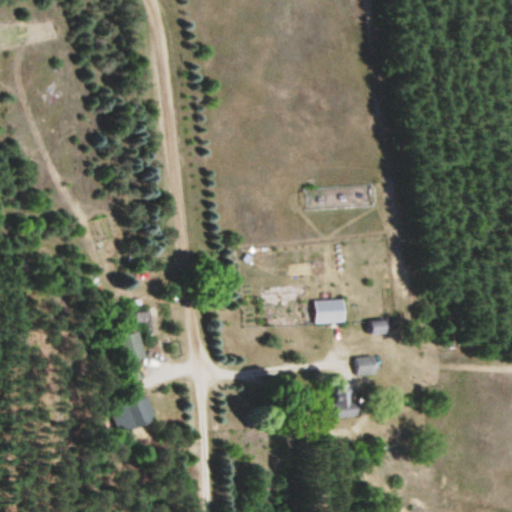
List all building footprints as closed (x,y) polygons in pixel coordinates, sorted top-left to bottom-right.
[(305,324),(336,324),(336,301),(305,301),(305,324)] [(359,327),(361,336),(372,333),(370,324),(359,327)] [(118,364),(139,359),(131,332),(111,337),(118,364)] [(341,384),(320,384),(320,417),(341,417),(341,384)] [(107,407),(115,433),(148,423),(140,396),(107,407)]
